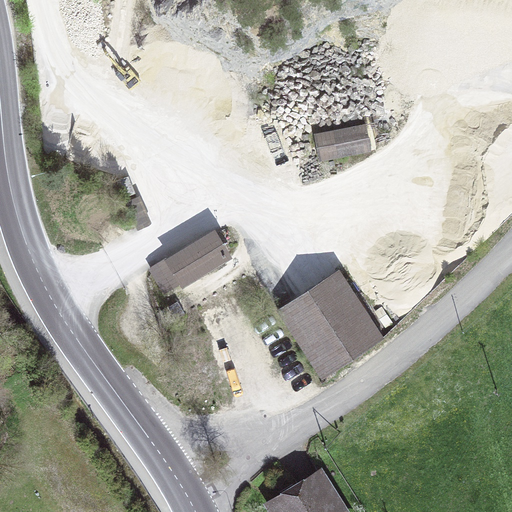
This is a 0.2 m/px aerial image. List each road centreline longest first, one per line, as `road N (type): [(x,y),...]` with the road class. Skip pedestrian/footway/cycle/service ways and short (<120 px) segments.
road 1 (primary): [(185,493),(28,255),(0,110)]
road 2 (track): [(42,0),(61,63),(155,141),(189,199),(157,240),(52,302)]
road 3 (track): [(504,22),(371,207),(296,220),(189,199)]
road 4 (residential): [(185,493),(415,345),(511,254)]
